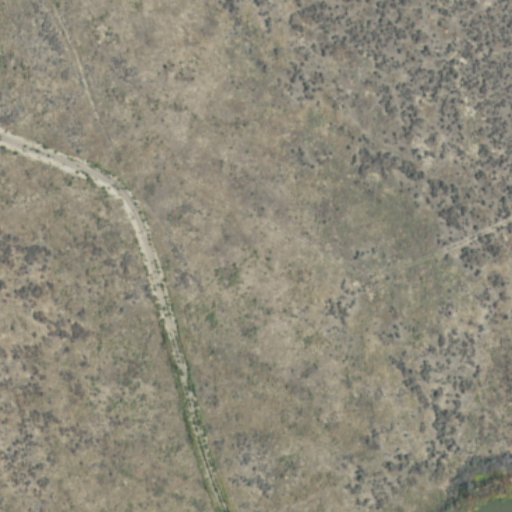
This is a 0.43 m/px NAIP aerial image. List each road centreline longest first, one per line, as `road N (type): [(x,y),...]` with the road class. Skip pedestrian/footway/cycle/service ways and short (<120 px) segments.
road 1 (residential): [(224,511),(130,206),(91,171),(0,136)]
road 2 (track): [(511,216),(419,259),(352,264),(99,129)]
road 3 (track): [(50,0),(99,129)]
